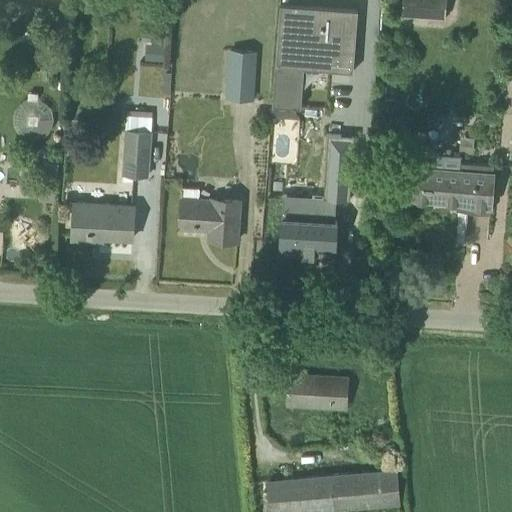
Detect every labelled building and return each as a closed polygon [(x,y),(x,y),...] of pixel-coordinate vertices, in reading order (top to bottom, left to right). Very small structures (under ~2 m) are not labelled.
[(401,0),(401,14),(446,16),(446,0),(401,0)] [(305,67),(353,71),(358,10),(281,4),(273,102),(302,105),(305,67)] [(144,42),(143,61),(163,62),(164,44),(144,42)] [(254,55),(230,53),(228,99),(251,100),(254,55)] [(146,175),(149,132),(126,130),(123,173),(146,175)] [(350,198),(353,148),(327,146),(324,196),(350,198)] [(414,166),(412,203),(413,204),(413,198),(457,201),(456,209),(490,211),(493,163),(460,161),(459,169),(414,166)] [(134,174),(132,201),(147,202),(149,175),(134,174)] [(56,201),(57,180),(40,179),(39,200),(56,201)] [(182,187),(180,207),(179,227),(209,229),(208,238),(237,240),(240,203),(198,200),(199,188),(182,187)] [(134,205),(74,202),(72,238),(91,239),(92,236),(101,237),(101,239),(103,239),(103,237),(132,238),(134,205)] [(336,221),(282,218),(280,250),(334,253),(335,239),(336,221)] [(289,373),(288,403),(346,406),(347,376),(289,373)] [(399,464),(265,476),(268,511),(293,511),(403,502),(399,464)]
